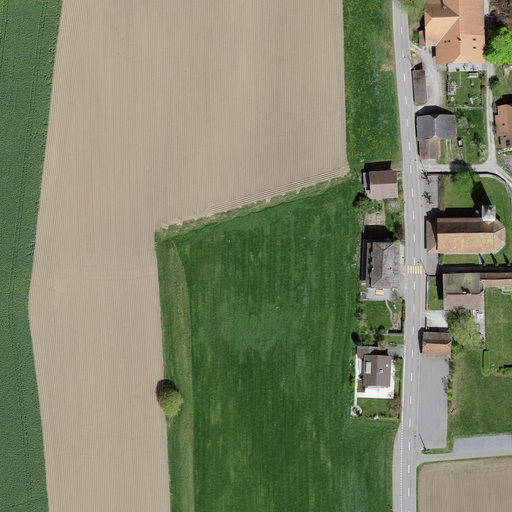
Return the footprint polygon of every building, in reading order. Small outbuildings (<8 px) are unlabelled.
[(438,44),(439,61),(476,60),(474,0),(428,0),(429,30),(420,33),(420,45),(438,44)] [(511,41),(511,23),(503,24),(503,21),(498,21),(500,47),(505,47),(505,42),(511,41)] [(425,102),(423,73),(413,74),(415,103),(425,102)] [(511,144),(511,143),(511,108),(499,109),(500,117),(496,118),(498,136),(502,136),(503,148),(511,147),(511,144)] [(441,121),(421,122),(421,140),(436,140),(453,139),(452,118),(441,118),(441,121)] [(422,158),(437,157),(436,140),(421,140),(422,158)] [(393,176),(373,177),(374,197),(394,196),(393,176)] [(477,212),(477,221),(428,222),(428,253),(495,253),(504,244),(504,230),(495,221),(495,211),(483,211),(483,212),(477,212)] [(393,285),(394,252),(395,252),(395,249),(378,249),(378,244),(375,244),(375,241),(364,241),(362,284),(370,284),(370,286),(373,287),(373,286),(391,287),(390,287),(393,288),(394,285),(393,285)] [(479,309),(479,287),(511,286),(511,276),(444,277),(444,286),(448,286),(448,310),(479,309)] [(447,353),(447,339),(425,338),(425,353),(447,353)] [(359,348),(358,358),(366,358),(365,393),(377,393),(378,386),(388,387),(389,358),(373,358),(374,348),(359,348)]
